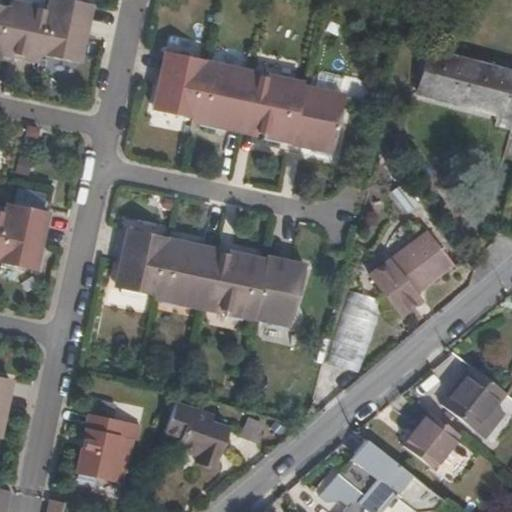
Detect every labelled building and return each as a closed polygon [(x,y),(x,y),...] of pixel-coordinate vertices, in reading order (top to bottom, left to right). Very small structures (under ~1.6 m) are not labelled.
[(0,1),(0,56),(14,60),(15,51),(40,56),(41,52),(78,60),(91,1),(87,0),(51,0),(51,3),(39,0),(32,0),(32,3),(17,0),(9,0),(9,4),(0,1)] [(192,117),(205,62),(205,58),(167,50),(154,109),(192,117)] [(510,125),(511,119),(511,76),(424,53),(411,98),(492,120),(509,125),(510,125)] [(205,94),(212,64),(205,62),(192,117),(199,119),(205,94)] [(283,137),(296,82),(212,64),(205,94),(199,119),(201,119),(199,124),(218,129),(219,123),(263,133),(262,138),(280,143),(282,137),(283,137)] [(291,139),(303,84),(296,82),(283,137),(291,139)] [(344,96),(303,84),(291,139),(291,141),(315,146),(314,153),(333,156),(344,96)] [(509,125),(492,120),(489,131),(505,135),(509,125)] [(17,154),(13,173),(29,176),(33,157),(17,154)] [(511,168),(502,205),(511,208),(511,168)] [(0,260),(32,268),(45,209),(7,200),(6,205),(0,204),(0,260)] [(396,313),(409,302),(404,295),(414,287),(451,257),(423,224),(364,273),(396,313)] [(152,294),(164,239),(165,235),(127,227),(114,286),(152,294)] [(160,296),(172,241),(164,239),(152,294),(160,296)] [(246,315),(259,260),(172,241),(160,296),(160,302),(178,306),(179,301),(226,311),(225,316),(244,321),(245,315),(246,315)] [(267,258),(266,262),(254,317),(276,321),(274,327),(293,331),(307,266),(267,258)] [(254,317),(266,262),(259,260),(246,315),(254,317)] [(404,295),(409,302),(419,294),(414,287),(404,295)] [(350,292),(327,362),(359,372),(382,302),(350,292)] [(470,430),(500,392),(466,365),(436,403),(470,430)] [(193,458),(212,464),(224,425),(206,420),(208,414),(167,402),(160,432),(176,436),(173,446),(194,451),(193,458)] [(425,465),(452,432),(423,409),(397,442),(425,465)] [(73,472),(118,482),(123,465),(124,466),(130,438),(134,439),(138,424),(87,413),(73,472)] [(261,422),(244,415),(236,434),(253,441),(261,422)] [(422,503),(422,485),(359,436),(314,488),(324,497),(335,495),(346,504),(346,511),(381,511),(396,496),(405,504),(422,503)] [(42,511),(57,511),(60,501),(46,497),(42,511)]
